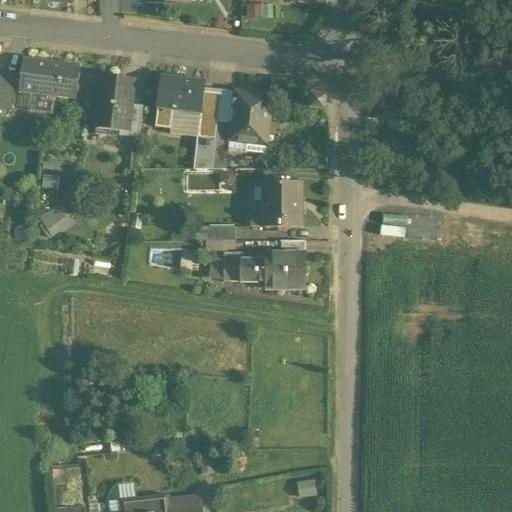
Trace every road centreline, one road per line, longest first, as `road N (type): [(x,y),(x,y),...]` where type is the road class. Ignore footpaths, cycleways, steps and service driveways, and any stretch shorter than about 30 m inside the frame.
road 1 (residential): [(343,511),(349,194)]
road 2 (residential): [(112,39),(348,67)]
road 3 (residential): [(349,194),(511,214)]
road 4 (residential): [(349,194),(348,67)]
